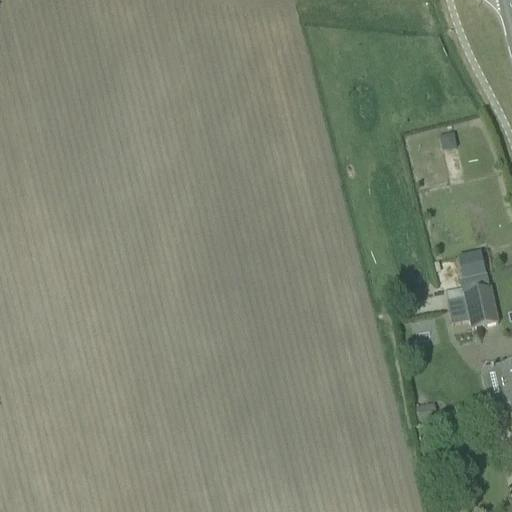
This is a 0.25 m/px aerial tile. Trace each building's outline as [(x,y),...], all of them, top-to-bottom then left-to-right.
[(438,141),(442,155),(457,151),(453,137),(438,141)] [(497,328),(490,292),(464,298),(465,303),(471,333),(497,328)] [(465,303),(464,298),(462,293),(444,296),(445,304),(446,307),(465,303)] [(396,305),(400,326),(410,324),(406,304),(396,305)] [(511,366),(499,369),(508,409),(511,408),(511,366)] [(414,410),(417,427),(436,424),(433,407),(414,410)]
